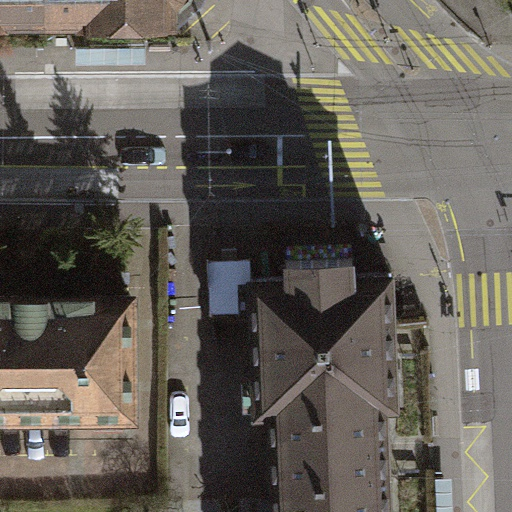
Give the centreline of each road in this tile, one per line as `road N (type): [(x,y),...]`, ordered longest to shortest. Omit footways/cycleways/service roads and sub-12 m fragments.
road 1 (tertiary): [(0,135),(475,133)]
road 2 (tertiary): [(475,133),(357,0)]
